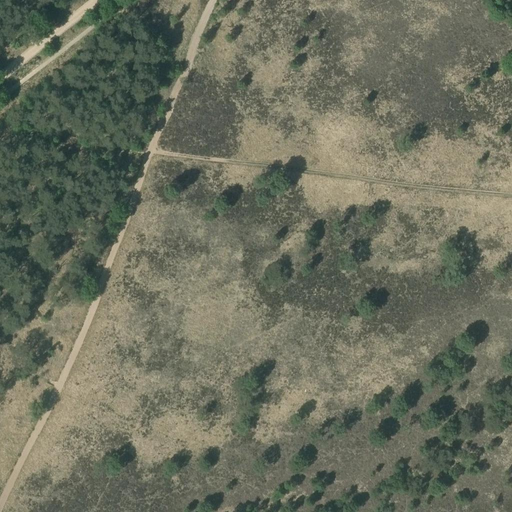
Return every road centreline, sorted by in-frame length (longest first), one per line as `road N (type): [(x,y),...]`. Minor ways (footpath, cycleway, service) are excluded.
road 1 (track): [(149,152),(89,313),(0,505)]
road 2 (track): [(511,195),(149,152)]
road 3 (track): [(214,0),(149,152)]
road 4 (track): [(0,78),(95,0)]
